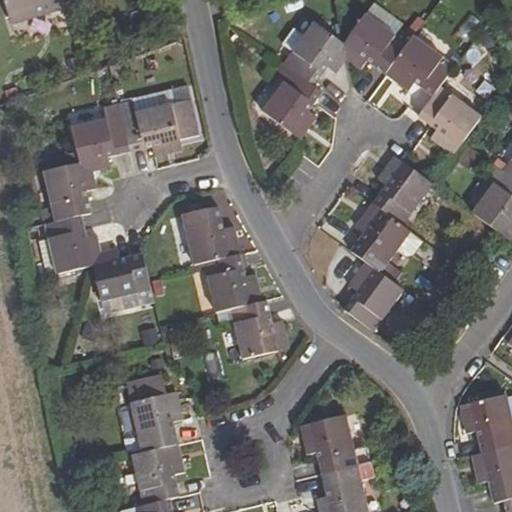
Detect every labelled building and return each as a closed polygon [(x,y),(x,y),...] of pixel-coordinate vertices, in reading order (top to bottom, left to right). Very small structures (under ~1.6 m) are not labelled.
[(3,0),(10,20),(67,3),(66,0),(3,0)] [(365,13),(343,41),(356,51),(352,59),(362,67),(367,60),(385,72),(391,63),(407,42),(365,13)] [(454,33),(465,42),(480,24),(468,15),(454,33)] [(317,23),(286,64),(290,68),(313,84),(326,67),(333,71),(340,62),(332,58),(343,41),(317,23)] [(456,64),(414,32),(407,42),(391,63),(405,74),(399,83),(409,88),(415,81),(434,95),(441,85),(456,64)] [(345,56),(343,41),(332,58),(340,62),(345,56)] [(345,56),(352,59),(356,51),(343,41),(345,56)] [(391,63),(385,72),(399,83),(405,74),(391,63)] [(290,68),(260,109),(289,131),(299,117),(307,123),(315,113),(307,107),(320,89),(313,84),(290,68)] [(483,114),(441,85),(434,95),(420,116),(437,128),(432,136),(439,142),(447,135),(460,145),(463,140),(483,114)] [(170,104),(119,115),(127,151),(149,146),(152,156),(165,154),(164,143),(178,140),(170,104)] [(119,115),(71,126),(79,162),(93,159),(96,170),(108,167),(106,157),(127,151),(119,115)] [(299,117),(289,131),(297,137),(307,123),(299,117)] [(447,135),(439,142),(453,153),(460,145),(447,135)] [(164,143),(165,154),(180,150),(178,140),(164,143)] [(391,155),(382,169),(390,175),(400,162),(391,155)] [(511,156),(502,170),(511,177),(511,156)] [(93,159),(79,162),(94,171),(96,170),(93,159)] [(79,162),(43,171),(55,222),(81,217),(90,214),(86,193),(97,190),(94,171),(79,162)] [(383,184),(370,202),(379,209),(399,224),(431,183),(400,162),(390,175),(382,169),(376,178),(383,184)] [(502,236),(509,240),(511,235),(511,177),(502,170),(471,212),(502,236)] [(379,209),(370,202),(354,227),(361,233),(349,251),(364,262),(373,268),(375,270),(392,247),(406,228),(399,224),(379,209)] [(182,217),(193,264),(202,263),(229,256),(226,241),(234,239),(232,227),(222,229),(217,208),(182,217)] [(55,222),(44,225),(55,274),(92,266),(88,250),(98,247),(95,237),(86,238),(81,217),(55,222)] [(407,252),(418,237),(406,228),(392,247),(400,253),(407,252)] [(226,241),(229,256),(240,254),(234,239),(226,241)] [(88,250),(92,266),(99,251),(98,247),(88,250)] [(92,266),(100,302),(149,290),(146,275),(140,254),(120,258),(117,248),(106,251),(108,262),(92,266)] [(106,251),(99,251),(92,266),(108,262),(106,251)] [(229,256),(202,263),(214,314),(229,310),(251,304),(261,302),(254,274),(245,276),(240,254),(229,256)] [(373,268),(364,262),(356,276),(364,282),(373,268)] [(251,304),(229,310),(241,360),(277,352),(273,334),(281,332),(279,322),(270,323),(265,301),(261,302),(251,304)] [(452,311),(440,325),(455,337),(466,321),(452,311)] [(281,332),(273,334),(277,352),(286,349),(281,332)] [(124,405),(136,455),(162,449),(171,446),(168,424),(176,422),(170,394),(124,405)] [(511,419),(506,395),(471,403),(475,419),(465,422),(467,433),(477,432),(483,453),(511,445),(511,419)] [(461,406),(465,422),(475,419),(471,403),(461,406)] [(317,453),(322,475),(358,467),(371,463),(367,448),(354,451),(346,416),(310,425),(314,442),(304,445),(307,455),(317,453)] [(310,425),(300,427),(304,445),(314,442),(310,425)] [(511,499),(511,445),(483,453),(487,470),(476,472),(479,483),(489,482),(494,504),(503,501),(511,499)] [(136,455),(126,457),(137,508),(163,502),(172,499),(168,477),(177,474),(171,446),(162,449),(136,455)] [(483,453),(472,455),(476,472),(487,470),(483,453)] [(358,467),(322,475),(327,496),(316,500),(318,511),(367,511),(361,482),(377,479),(373,463),(371,463),(358,467)] [(511,511),(511,499),(503,501),(505,511),(511,511)] [(137,508),(128,509),(128,511),(165,511),(163,502),(137,508)]
